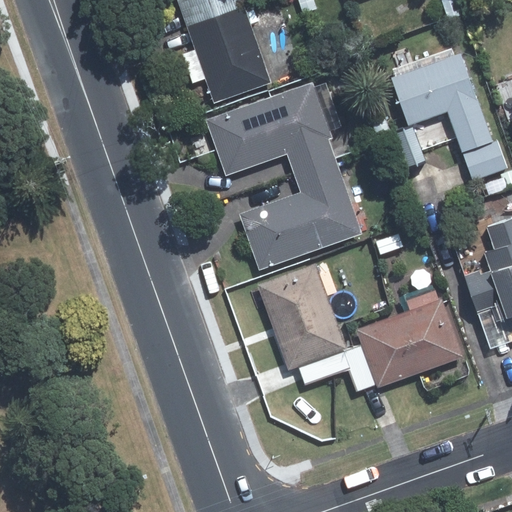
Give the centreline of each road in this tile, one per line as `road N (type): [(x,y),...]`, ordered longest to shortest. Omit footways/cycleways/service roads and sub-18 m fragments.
road 1 (secondary): [(233,511),(73,65)]
road 2 (residential): [(511,443),(317,511)]
